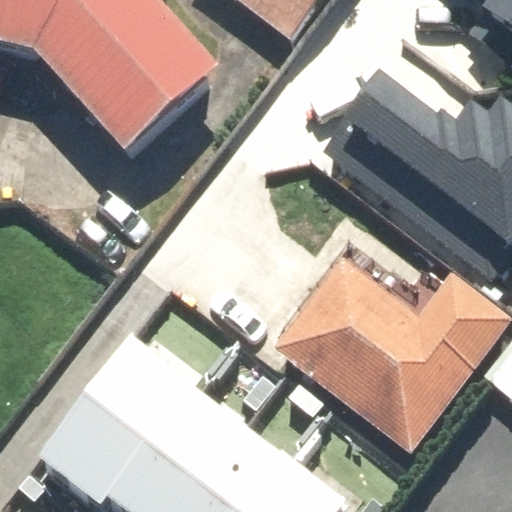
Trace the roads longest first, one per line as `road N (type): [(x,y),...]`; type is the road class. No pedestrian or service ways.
road 1 (unknown): [(131,298),(356,5)]
road 2 (unknown): [(131,298),(386,511)]
road 3 (unknown): [(0,477),(131,298)]
